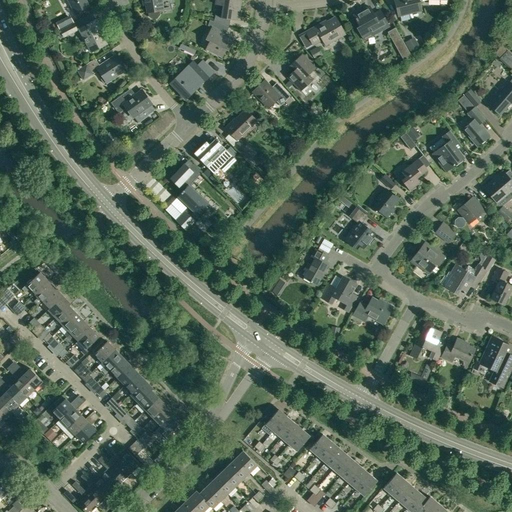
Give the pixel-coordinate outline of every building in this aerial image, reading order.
[(67,0),(75,14),(89,6),(85,0),(67,0)] [(145,1),(147,13),(147,16),(151,19),(156,18),(159,14),(158,11),(169,9),(163,10),(161,0),(142,0),(143,1),(145,1)] [(210,20),(209,21),(229,27),(230,19),(240,21),(241,11),(239,11),(240,0),(215,0),(216,1),(223,3),(222,16),(215,15),(214,22),(210,20)] [(395,0),(401,23),(402,22),(400,16),(420,11),(418,3),(428,0),(449,0),(448,0),(395,0)] [(370,7),(354,16),(360,27),(357,28),(365,42),(365,41),(363,38),(380,29),(381,31),(379,32),(389,27),(380,11),(380,12),(381,14),(375,17),(370,7)] [(323,23),(306,33),(298,37),(305,49),(322,40),(326,47),(327,47),(326,45),(344,34),(346,38),(347,38),(335,18),(324,25),(323,23)] [(96,20),(79,29),(91,53),(107,45),(99,30),(100,29),(96,20)] [(229,27),(209,21),(208,26),(212,28),(208,37),(212,39),(206,50),(222,58),(225,50),(227,51),(233,39),(225,34),(229,27)] [(74,24),(60,31),(64,37),(77,31),(74,24)] [(388,32),(403,60),(411,56),(396,28),(388,32)] [(411,39),(405,42),(411,53),(420,48),(417,42),(414,44),(411,39)] [(310,52),(314,59),(322,54),(318,48),(310,52)] [(511,67),(511,56),(507,52),(504,55),(500,60),(510,70),(511,67)] [(297,68),(287,78),(290,80),(293,84),(301,92),(313,80),(309,75),(316,68),(302,54),(292,64),(297,68)] [(84,81),(92,75),(98,72),(105,82),(103,83),(104,84),(123,71),(125,73),(125,72),(114,56),(113,56),(114,58),(100,67),(95,59),(77,71),(84,81)] [(194,62),(185,71),(199,86),(213,73),(203,62),(198,67),(194,62)] [(199,86),(185,71),(181,76),(179,74),(169,84),(185,100),(199,86)] [(265,82),(250,96),(250,97),(254,93),(267,107),(265,108),(266,108),(275,100),(280,106),(290,97),(279,86),(279,87),(274,91),(265,82)] [(500,93),(499,92),(487,104),(500,115),(511,101),(511,84),(509,82),(500,93)] [(480,103),(470,90),(465,94),(475,107),(480,103)] [(127,108),(134,117),(138,123),(155,110),(141,91),(129,100),(125,94),(126,93),(126,92),(111,103),(118,114),(127,108)] [(474,120),(463,129),(477,146),(489,136),(479,124),(485,120),(475,108),(468,114),(474,120)] [(237,140),(256,121),(260,126),(261,125),(246,110),(232,123),(231,122),(225,128),(237,140)] [(413,141),(420,136),(413,127),(408,130),(406,132),(413,141)] [(463,158),(457,150),(461,147),(455,138),(450,131),(443,137),(448,143),(433,154),(443,167),(447,164),(450,168),(463,158)] [(400,137),(410,150),(416,145),(413,141),(406,132),(400,137)] [(235,159),(215,139),(206,147),(204,144),(194,154),(214,174),(226,162),(228,165),(235,159)] [(239,141),(234,146),(244,155),(249,151),(239,141)] [(428,170),(419,159),(402,172),(406,177),(401,180),(409,191),(420,182),(416,178),(419,176),(419,177),(428,170)] [(179,187),(193,173),(184,164),(170,179),(179,187)] [(484,188),(497,204),(511,190),(511,181),(503,171),(484,188)] [(385,174),(380,179),(391,189),(395,184),(397,186),(398,186),(385,174)] [(209,204),(189,185),(184,191),(183,191),(181,193),(181,194),(178,197),(198,215),(209,204)] [(378,201),(373,207),(371,205),(387,219),(395,210),(392,208),(401,197),(401,196),(398,199),(385,188),(376,199),(378,201)] [(468,201),(457,210),(469,224),(476,218),(478,221),(487,213),(478,203),(473,207),(468,201)] [(372,231),(363,223),(362,223),(367,216),(354,205),(346,214),(357,223),(356,224),(350,232),(352,234),(347,241),(346,241),(355,248),(358,245),(364,250),(364,249),(372,238),(369,235),(372,231)] [(511,215),(503,206),(497,212),(507,221),(511,215)] [(185,212),(176,221),(186,230),(195,221),(185,212)] [(443,223),(440,227),(435,233),(448,243),(456,233),(443,223)] [(417,266),(428,274),(437,263),(438,265),(444,257),(443,258),(430,249),(436,242),(435,241),(426,253),(420,249),(411,261),(417,266)] [(310,282),(316,285),(328,265),(325,264),(329,257),(316,249),(311,256),(315,258),(311,265),(307,263),(304,270),(307,271),(304,277),(311,281),(310,282)] [(481,267),(488,271),(494,260),(488,256),(481,267)] [(488,271),(481,267),(478,265),(474,272),(476,273),(475,275),(482,279),(475,290),(476,290),(488,271)] [(474,277),(456,266),(451,273),(454,274),(446,287),(439,283),(462,298),(474,277)] [(492,280),(498,283),(491,299),(503,304),(511,287),(503,282),(508,273),(498,268),(492,280)] [(35,293),(48,281),(40,272),(27,285),(27,284),(22,289),(26,292),(30,288),(35,293)] [(332,305),(335,298),(350,307),(356,297),(351,294),(357,285),(343,276),(336,289),(330,285),(322,299),(332,305)] [(38,305),(42,301),(55,288),(48,281),(35,293),(39,297),(34,301),(38,305)] [(282,292),(274,287),(272,291),(279,296),(282,292)] [(42,301),(50,308),(63,296),(55,288),(42,301)] [(71,304),(63,296),(50,308),(48,310),(56,318),(68,306),(69,306),(71,304)] [(364,322),(368,316),(382,324),(379,330),(379,331),(392,307),(384,302),(383,304),(372,298),(367,306),(360,302),(353,316),(364,322)] [(13,308),(16,311),(22,305),(19,302),(13,308)] [(25,308),(22,305),(16,311),(19,314),(25,308)] [(56,318),(63,326),(76,313),(69,306),(68,306),(56,318)] [(84,321),(76,313),(63,326),(68,331),(64,334),(67,337),(84,321)] [(31,327),(37,321),(34,318),(28,324),(31,327)] [(40,324),(37,321),(31,327),(34,330),(40,324)] [(73,336),(78,342),(91,329),(84,321),(67,337),(69,340),(73,336)] [(415,345),(410,356),(416,359),(421,348),(423,349),(424,348),(432,352),(429,358),(426,356),(426,357),(436,362),(444,346),(437,343),(441,332),(431,327),(430,328),(424,326),(423,326),(425,327),(416,345),(415,345)] [(80,350),(84,355),(90,350),(88,347),(99,337),(91,329),(78,342),(83,347),(80,350)] [(330,340),(337,341),(338,333),(330,332),(329,339),(330,340)] [(43,339),(46,342),(52,336),(49,333),(43,339)] [(55,339),(52,336),(46,342),(49,345),(55,339)] [(8,339),(5,342),(11,348),(14,345),(8,339)] [(447,345),(441,357),(451,362),(454,356),(468,363),(474,349),(463,344),(464,343),(457,339),(453,347),(447,345)] [(480,370),(483,364),(495,370),(490,381),(503,387),(511,366),(511,364),(505,361),(511,348),(491,339),(486,351),(488,352),(483,363),(477,360),(473,367),(480,370)] [(8,351),(11,348),(5,342),(2,345),(8,351)] [(94,354),(102,362),(115,350),(107,342),(94,354)] [(58,355),(62,358),(67,352),(64,349),(58,355)] [(105,373),(109,370),(122,357),(115,350),(102,362),(105,365),(101,369),(105,373)] [(79,360),(74,355),(66,362),(71,368),(79,360)] [(122,357),(109,370),(117,378),(130,365),(122,357)] [(74,371),(80,377),(83,380),(89,375),(86,372),(88,370),(82,363),(74,371)] [(137,372),(130,365),(117,378),(124,385),(137,372)] [(30,369),(25,373),(22,377),(34,389),(42,382),(30,369)] [(144,380),(137,372),(124,385),(131,393),(130,394),(144,380)] [(89,375),(83,380),(86,383),(92,378),(89,375)] [(22,377),(18,380),(14,384),(27,397),(34,389),(22,377)] [(130,394),(138,403),(151,390),(153,389),(144,380),(130,394)] [(27,397),(14,384),(10,388),(6,384),(2,387),(4,389),(6,392),(19,405),(27,397)] [(98,396),(104,390),(101,387),(95,393),(98,396)] [(107,393),(104,390),(98,396),(101,399),(107,393)] [(151,390),(138,403),(145,410),(158,398),(151,390)] [(2,396),(0,397),(0,400),(11,412),(19,405),(6,392),(2,396)] [(65,399),(62,396),(53,404),(56,407),(52,411),(60,420),(73,407),(70,404),(65,399)] [(72,401),(75,405),(81,399),(78,396),(72,401)] [(166,406),(158,398),(145,410),(153,419),(166,406)] [(84,402),(81,399),(75,405),(78,407),(84,402)] [(0,416),(3,420),(11,412),(0,400),(0,416)] [(113,411),(119,405),(116,402),(110,408),(113,411)] [(75,405),(73,407),(60,420),(68,427),(80,415),(76,410),(78,407),(75,405)] [(119,405),(113,411),(116,414),(122,408),(119,405)] [(173,413),(166,406),(153,419),(160,426),(173,413)] [(273,431),(286,416),(278,409),(265,424),(261,429),(269,435),(273,431)] [(87,417),(90,420),(96,415),(93,412),(87,417)] [(160,426),(165,431),(162,434),(169,442),(181,431),(176,426),(181,421),(173,413),(160,426)] [(85,419),(80,415),(68,427),(75,435),(88,422),(85,419)] [(99,418),(96,415),(90,420),(93,423),(99,418)] [(294,423),(286,416),(273,431),(281,438),(294,423)] [(128,427),(134,421),(131,418),(126,424),(128,427)] [(134,421),(128,427),(131,430),(137,424),(134,421)] [(88,422),(75,435),(83,443),(96,430),(91,425),(88,422)] [(302,429),(294,423),(281,438),(289,444),(302,429)] [(47,429),(42,424),(38,429),(43,434),(47,429)] [(56,435),(50,429),(44,435),(50,441),(56,435)] [(302,429),(289,444),(297,451),(310,436),(302,429)] [(141,439),(144,442),(149,436),(146,433),(141,439)] [(309,449),(317,456),(330,441),(322,434),(309,449)] [(152,439),(149,436),(144,442),(146,445),(152,439)] [(338,447),(330,441),(317,456),(325,462),(338,447)] [(346,454),(338,447),(325,462),(333,469),(346,454)] [(110,448),(109,450),(131,473),(140,464),(127,451),(119,458),(110,448)] [(101,457),(100,458),(123,481),(131,473),(109,450),(106,452),(116,461),(111,466),(101,457)] [(250,472),(257,465),(243,451),(236,458),(250,472)] [(354,461),(346,454),(333,469),(341,476),(354,461)] [(159,465),(164,461),(159,456),(155,461),(159,465)] [(93,465),(91,466),(114,490),(123,481),(100,458),(98,460),(107,470),(102,474),(93,465)] [(250,472),(236,458),(228,466),(242,480),(250,472)] [(341,476),(349,482),(362,467),(354,461),(341,476)] [(94,483),(91,480),(84,473),(83,475),(105,498),(114,490),(91,466),(89,468),(99,478),(94,483)] [(221,473),(234,487),(242,480),(228,466),(221,473)] [(369,474),(362,467),(349,482),(357,489),(369,474)] [(214,480),(227,494),(234,487),(221,473),(214,480)] [(383,488),(391,495),(404,480),(396,473),(383,488)] [(369,474),(357,489),(364,496),(377,481),(369,474)] [(76,482),(74,483),(97,506),(105,498),(83,475),(81,477),(90,486),(85,491),(76,482)] [(206,488),(219,502),(227,494),(214,480),(206,488)] [(412,486),(404,480),(391,495),(399,501),(412,486)] [(8,484),(5,487),(0,481),(0,497),(2,499),(13,489),(8,484)] [(76,500),(73,496),(67,490),(64,493),(73,503),(75,501),(85,511),(91,511),(97,506),(74,483),(72,485),(81,495),(76,500)] [(399,501),(407,508),(420,493),(412,486),(399,501)] [(219,502),(206,488),(200,494),(197,491),(196,491),(212,508),(219,502)] [(212,508),(196,491),(188,499),(200,511),(203,511),(210,506),(212,508)] [(427,499),(420,493),(407,508),(411,511),(416,511),(430,497),(430,496),(427,499)] [(417,511),(430,511),(438,503),(430,497),(416,511),(417,511)] [(181,506),(187,511),(200,511),(188,499),(181,506)] [(18,511),(19,511),(24,508),(17,501),(13,504),(14,506),(13,507),(18,511)] [(443,511),(446,510),(438,503),(430,511),(443,511)]
